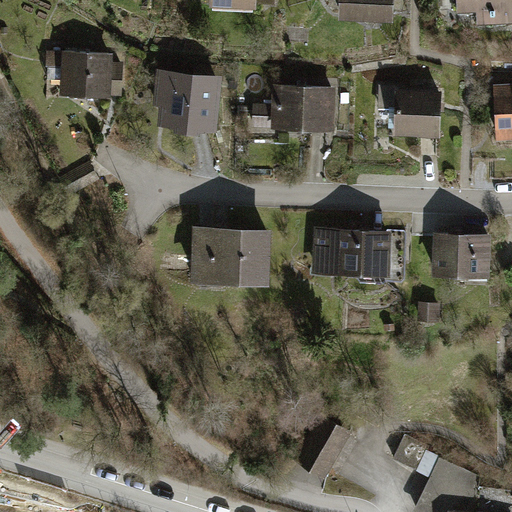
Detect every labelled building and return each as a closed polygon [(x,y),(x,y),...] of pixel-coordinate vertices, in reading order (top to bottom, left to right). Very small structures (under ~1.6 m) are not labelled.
[(342,0),(342,11),(392,13),(392,0),(342,0)] [(511,0),(457,0),(458,10),(492,8),(493,21),(511,19),(511,0)] [(109,52),(66,51),(66,52),(49,52),(48,78),(65,78),(65,89),(105,90),(105,86),(121,86),(122,64),(109,64),(109,52)] [(195,74),(161,71),(159,98),(166,98),(164,118),(212,123),(218,66),(196,64),(195,74)] [(274,95),(274,78),(256,79),(256,96),(274,95)] [(332,87),(278,84),(277,105),(255,104),(254,123),(330,126),(332,87)] [(439,129),(440,93),(399,92),(399,86),(381,85),(381,97),(398,98),(397,128),(439,129)] [(511,86),(496,87),(498,128),(511,127),(511,86)] [(88,162),(62,176),(71,192),(97,178),(88,162)] [(267,231),(197,229),(195,274),(266,277),(267,231)] [(405,232),(320,229),(319,268),(359,269),(359,276),(361,279),(384,279),(386,277),(387,254),(404,254),(405,232)] [(488,235),(437,233),(436,271),(481,272),(481,254),(488,254),(488,235)] [(440,301),(419,300),(419,320),(440,320),(440,301)] [(349,435),(322,419),(301,454),(328,470),(349,435)] [(394,457),(419,469),(427,450),(430,445),(405,433),(394,457)] [(419,469),(432,476),(441,457),(427,450),(419,469)] [(479,476),(441,457),(432,476),(419,502),(440,511),(511,511),(511,491),(478,486),(479,476)]
